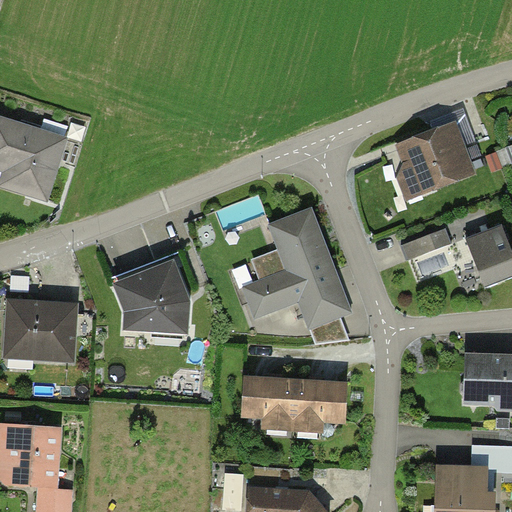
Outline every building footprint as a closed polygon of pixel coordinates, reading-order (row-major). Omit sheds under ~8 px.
[(67,139),(0,122),(0,192),(50,205),(67,139)] [(452,123),(380,150),(401,204),(473,178),(452,123)] [(310,209),(265,228),(283,270),(239,289),(253,320),(299,300),(312,330),(355,311),(310,209)] [(511,243),(506,226),(458,243),(475,291),(511,277),(511,243)] [(404,241),(407,257),(453,246),(449,230),(404,241)] [(170,259),(105,286),(117,314),(117,337),(188,339),(189,305),(170,259)] [(78,307),(10,303),(7,358),(75,362),(78,307)] [(511,358),(457,359),(457,409),(511,408),(511,358)] [(346,386),(248,381),(247,417),(266,418),(265,429),(320,432),(321,421),(344,423),(346,386)] [(59,430),(0,426),(0,491),(32,493),(30,511),(70,511),(72,493),(56,493),(59,430)] [(487,511),(489,473),(428,471),(425,511),(487,511)] [(325,511),(307,492),(241,490),(240,511),(325,511)]
